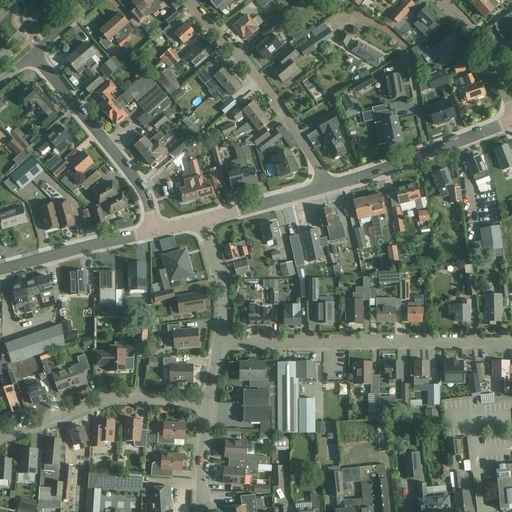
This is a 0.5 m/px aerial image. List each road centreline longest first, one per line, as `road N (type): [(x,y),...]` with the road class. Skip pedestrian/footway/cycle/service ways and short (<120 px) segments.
road 1 (residential): [(219,342),(511,341)]
road 2 (residential): [(321,190),(317,164),(279,106),(187,0)]
road 3 (residential): [(155,230),(142,189),(30,53)]
road 4 (residential): [(0,436),(114,398),(205,402)]
road 5 (residential): [(425,154),(406,54),(354,25)]
road 6 (residential): [(155,230),(0,270)]
road 7 (residential): [(511,113),(484,48),(443,0)]
road 8 (residential): [(219,342),(224,292),(204,221)]
road 9 (residential): [(321,190),(204,221)]
